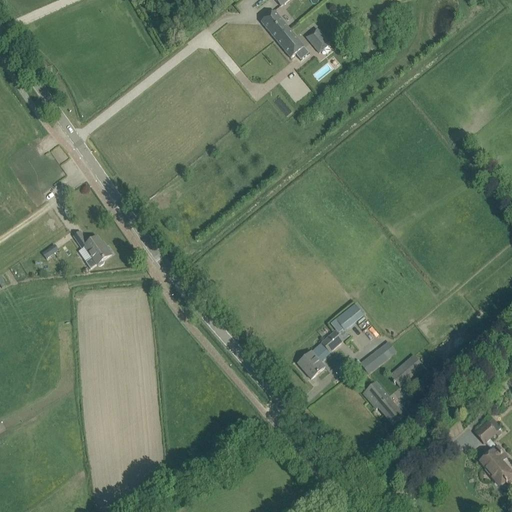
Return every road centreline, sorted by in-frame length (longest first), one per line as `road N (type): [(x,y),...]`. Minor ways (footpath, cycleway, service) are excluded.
road 1 (tertiary): [(376,511),(169,270),(0,32)]
road 2 (unknown): [(74,137),(205,33),(253,88),(265,90),(306,58)]
